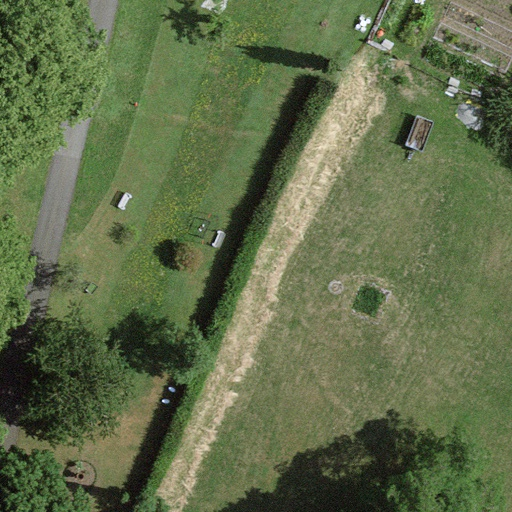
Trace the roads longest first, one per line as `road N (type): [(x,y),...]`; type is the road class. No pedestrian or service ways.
road 1 (motorway): [(502,511),(0,374)]
road 2 (track): [(0,447),(101,0)]
